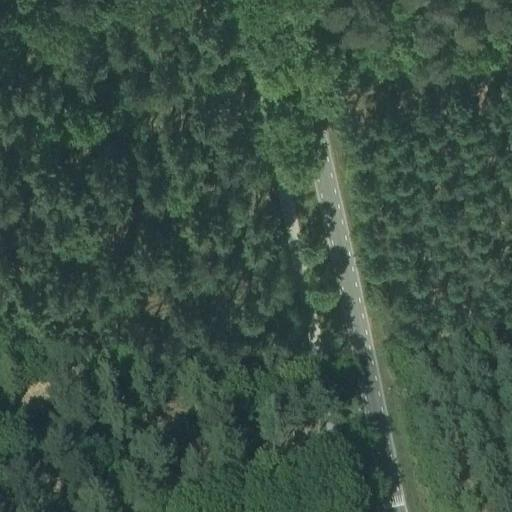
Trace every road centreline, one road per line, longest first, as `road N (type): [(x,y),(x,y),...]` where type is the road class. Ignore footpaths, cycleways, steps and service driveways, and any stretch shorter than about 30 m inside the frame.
road 1 (tertiary): [(394,511),(283,0)]
road 2 (track): [(511,52),(307,99)]
